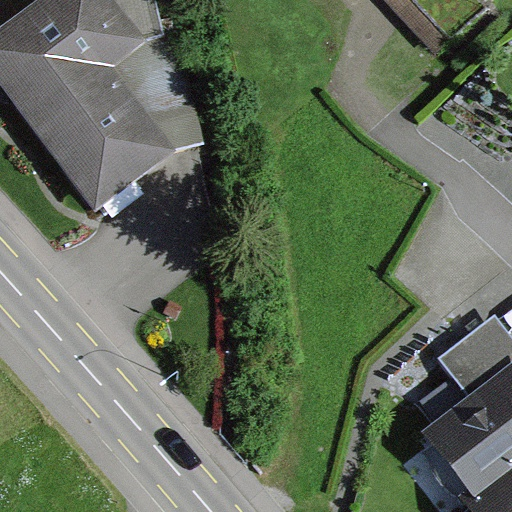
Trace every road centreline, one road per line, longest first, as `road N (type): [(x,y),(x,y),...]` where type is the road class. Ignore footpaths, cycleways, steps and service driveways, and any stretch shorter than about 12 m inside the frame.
road 1 (secondary): [(212,511),(0,271)]
road 2 (residential): [(418,154),(511,241)]
